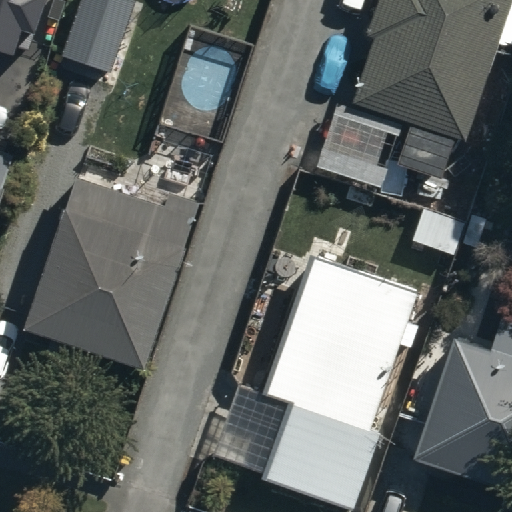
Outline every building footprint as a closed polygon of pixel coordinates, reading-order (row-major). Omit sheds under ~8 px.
[(46,0),(0,0),(0,51),(13,56),(16,47),(28,52),(46,0)] [(90,0),(71,58),(111,71),(134,2),(126,0),(90,0)] [(402,165),(452,181),(511,0),(385,0),(349,108),(414,129),(402,165)] [(0,189),(10,157),(0,153),(0,189)] [(25,331),(142,369),(191,220),(75,181),(25,331)] [(215,455),(352,502),(377,430),(369,427),(417,285),(314,250),(267,389),(241,380),(215,455)] [(453,335),(413,458),(511,490),(511,324),(502,321),(493,348),(453,335)]
